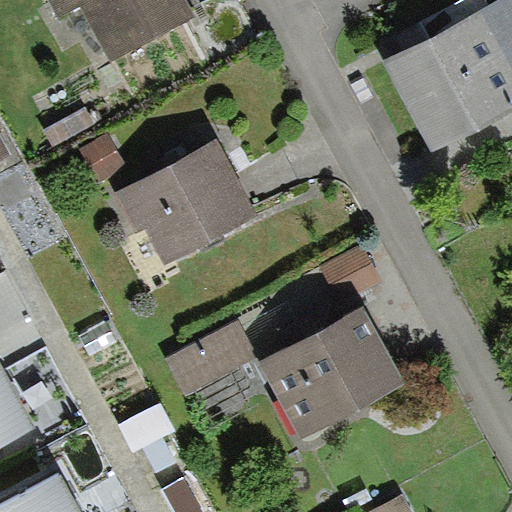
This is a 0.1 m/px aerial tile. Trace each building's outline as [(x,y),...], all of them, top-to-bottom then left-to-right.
[(199,1),(198,0),(55,0),(60,7),(72,0),(83,0),(111,50),(199,1)] [(511,0),(500,0),(439,34),(387,63),(435,152),(511,110),(511,0)] [(111,125),(82,141),(102,177),(131,160),(111,125)] [(219,130),(118,182),(136,218),(149,212),(168,249),(257,203),(219,130)] [(406,368),(365,293),(262,349),(304,424),(406,368)] [(239,312),(164,354),(186,393),(261,352),(239,312)] [(0,426),(34,409),(0,344),(0,426)] [(0,511),(89,511),(60,456),(0,487),(0,511)]
